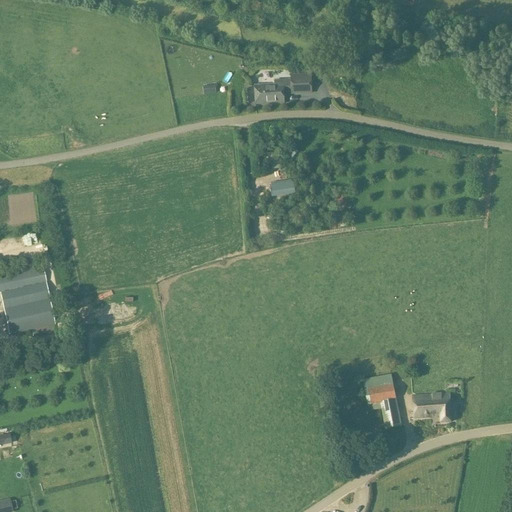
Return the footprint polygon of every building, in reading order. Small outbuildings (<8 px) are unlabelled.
[(312,94),(311,75),(291,76),(291,80),(274,81),(274,85),(255,86),(256,106),(285,104),(284,93),(291,92),(292,95),(312,94)] [(203,86),(205,94),(217,92),(215,84),(203,86)] [(273,158),(272,152),(264,154),(267,168),(282,166),(280,157),(273,158)] [(272,198),(295,194),(293,183),(293,181),(291,183),(270,185),(272,198)] [(43,234),(6,236),(7,250),(29,248),(29,245),(43,244),(43,234)] [(55,325),(46,283),(47,283),(42,266),(0,275),(0,294),(9,335),(32,330),(34,336),(54,332),(53,326),(55,325)] [(402,426),(396,400),(391,375),(365,379),(371,410),(382,409),(386,430),(402,426)] [(452,422),(450,394),(413,396),(414,419),(440,417),(441,423),(452,422)] [(0,445),(11,444),(9,435),(0,436),(0,445)] [(9,500),(0,502),(0,511),(10,511),(12,511),(9,500)]
